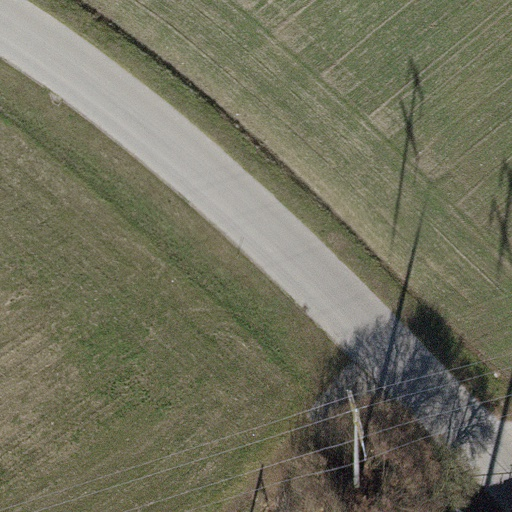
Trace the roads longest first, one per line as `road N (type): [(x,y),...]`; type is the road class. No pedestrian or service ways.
road 1 (unclassified): [(510,480),(188,149),(0,11)]
road 2 (track): [(388,351),(244,511)]
